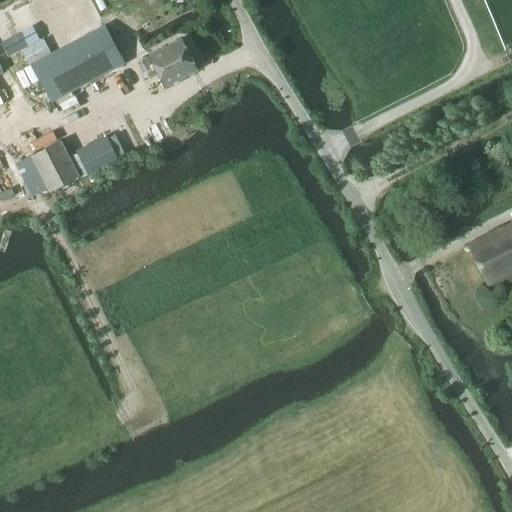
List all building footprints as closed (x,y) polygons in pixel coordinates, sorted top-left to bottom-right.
[(32,66),(35,72),(51,103),(124,65),(105,28),(32,66)] [(194,60),(183,40),(144,61),(153,78),(161,74),(168,88),(200,71),(198,68),(200,67),(196,58),(194,60)] [(55,146),(33,157),(53,193),(82,178),(63,141),(55,146)] [(511,225),(503,229),(511,247),(511,225)] [(511,247),(503,229),(470,245),(490,286),(511,275),(511,247)]
